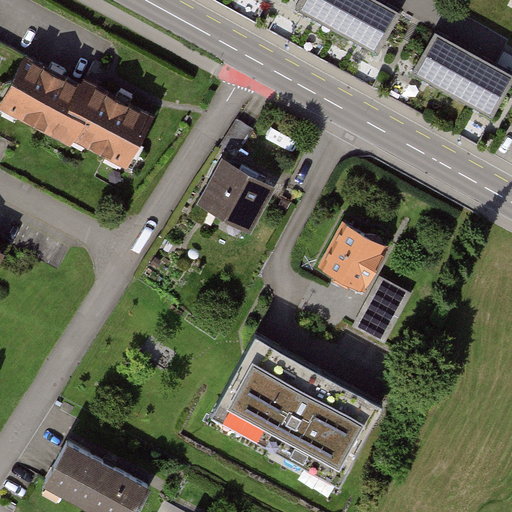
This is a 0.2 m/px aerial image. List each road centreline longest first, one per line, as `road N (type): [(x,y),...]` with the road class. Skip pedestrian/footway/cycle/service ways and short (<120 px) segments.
road 1 (residential): [(0,457),(253,59)]
road 2 (primary): [(511,202),(253,59)]
road 3 (primary): [(253,59),(145,0)]
